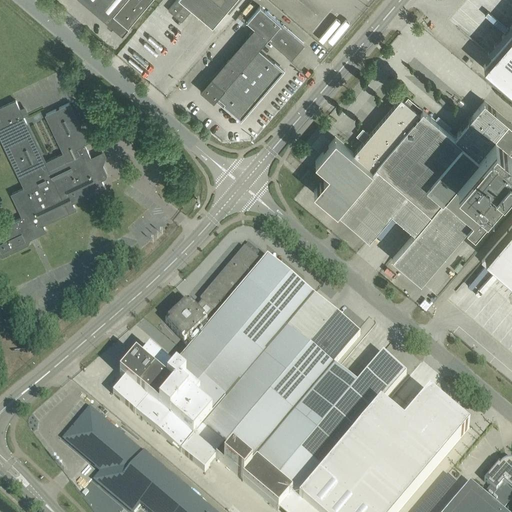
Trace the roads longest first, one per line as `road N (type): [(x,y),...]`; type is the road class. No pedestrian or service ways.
road 1 (unclassified): [(511,415),(241,185)]
road 2 (unclassified): [(241,185),(29,0)]
road 3 (tertiary): [(54,369),(241,185)]
road 4 (tertiary): [(241,185),(400,0)]
